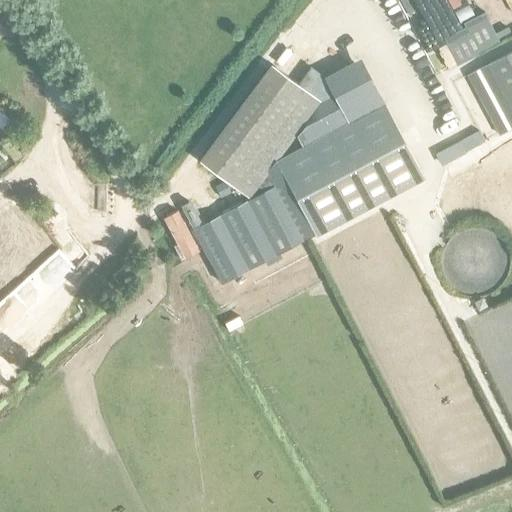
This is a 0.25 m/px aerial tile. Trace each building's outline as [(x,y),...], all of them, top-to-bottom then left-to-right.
[(491,7),(422,44),(437,73),(506,37),(491,7)] [(511,49),(467,74),(499,134),(511,127),(511,49)] [(320,100),(276,160),(316,235),(381,200),(424,177),(384,103),(359,55),(325,73),(341,109),(329,115),(320,100)] [(276,160),(320,100),(271,63),(198,159),(248,197),(276,160)] [(276,160),(248,197),(252,203),(275,191),(301,242),(316,235),(276,160)]
